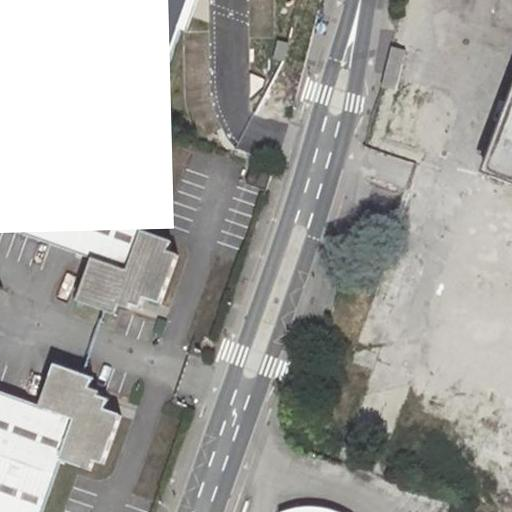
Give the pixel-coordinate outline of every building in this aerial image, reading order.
[(44,0),(29,45),(24,58),(153,103),(179,29),(189,0),(44,0)] [(278,40),(274,58),(286,60),(289,43),(278,40)] [(511,95),(482,174),(511,185),(511,95)] [(169,159),(0,98),(0,226),(94,260),(79,300),(108,312),(112,303),(113,301),(122,305),(131,308),(132,306),(136,296),(145,299),(161,304),(179,254),(167,249),(171,241),(143,230),(169,159)] [(267,188),(274,168),(255,162),(248,182),(267,188)] [(132,306),(141,309),(145,299),(136,296),(132,306)] [(117,316),(122,305),(113,301),(112,303),(108,312),(116,315),(117,316)] [(0,511),(42,511),(60,463),(89,472),(93,462),(102,465),(120,415),(106,409),(96,405),(99,396),(100,392),(91,388),(82,384),(85,375),(57,365),(41,406),(0,391),(0,511)] [(91,388),(94,379),(85,375),(82,384),(91,388)] [(106,409),(109,401),(99,397),(99,396),(96,405),(106,409)]
